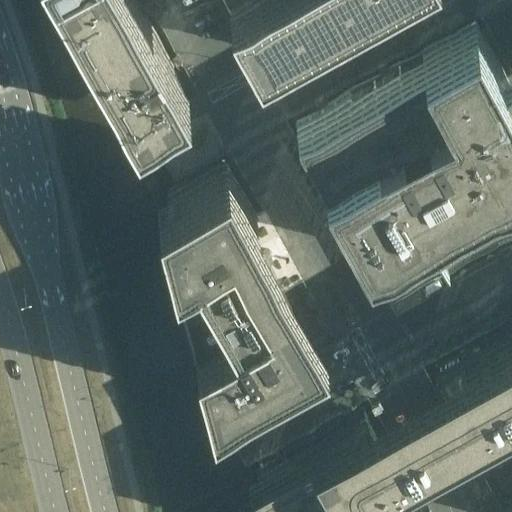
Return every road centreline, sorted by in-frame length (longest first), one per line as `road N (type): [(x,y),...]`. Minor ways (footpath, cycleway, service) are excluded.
road 1 (secondary): [(105,511),(0,72)]
road 2 (secondary): [(0,298),(55,511)]
